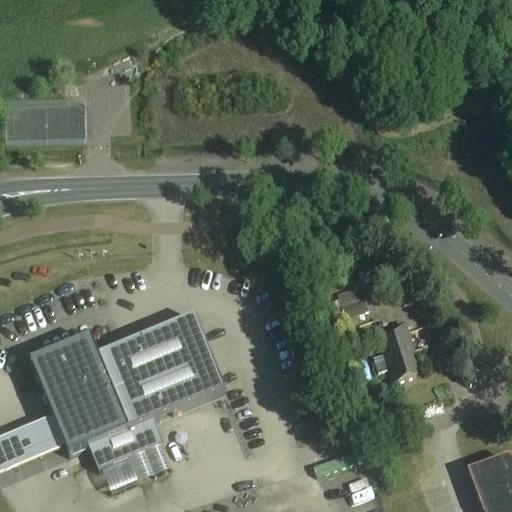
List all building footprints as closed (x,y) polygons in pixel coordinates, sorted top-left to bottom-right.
[(29,142),(88,139),(87,104),(31,106),(31,120),(28,121),(29,142)] [(338,300),(346,324),(339,327),(342,335),(353,332),(350,323),(369,317),(363,301),(356,303),(353,295),(338,300)] [(431,329),(441,326),(434,306),(423,309),(419,310),(424,326),(429,324),(431,329)] [(31,369),(69,462),(89,454),(99,478),(102,477),(164,451),(154,427),(226,398),(195,323),(99,362),(92,344),(31,369)] [(401,339),(399,332),(385,337),(387,343),(380,345),(394,389),(416,382),(414,374),(418,373),(407,337),(401,339)] [(49,421),(0,440),(0,477),(63,451),(49,421)] [(473,474),(486,509),(481,511),(511,511),(511,465),(508,462),(473,474)]
